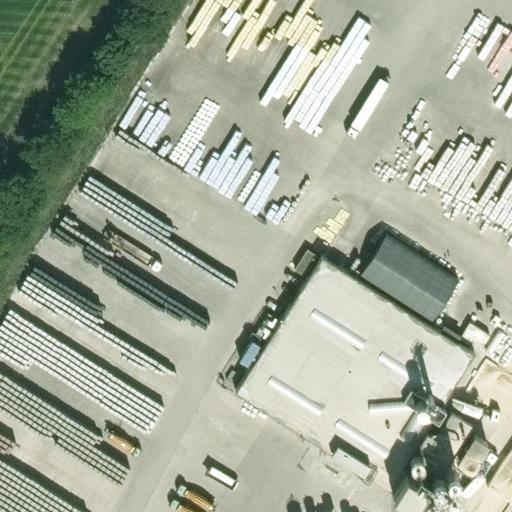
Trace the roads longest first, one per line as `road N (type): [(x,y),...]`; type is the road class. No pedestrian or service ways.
road 1 (unknown): [(511,296),(330,179)]
road 2 (unknown): [(411,54),(511,120)]
